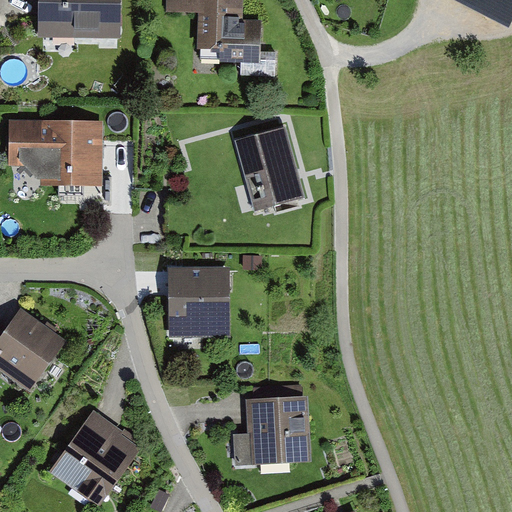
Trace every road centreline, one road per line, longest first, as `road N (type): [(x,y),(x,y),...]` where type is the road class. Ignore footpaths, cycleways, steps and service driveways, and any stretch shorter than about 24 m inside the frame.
road 1 (residential): [(403,511),(343,335),(334,105),(328,58),(302,0)]
road 2 (residential): [(211,511),(168,433),(118,268),(0,269)]
road 3 (track): [(328,58),(384,52),(432,33),(511,32)]
